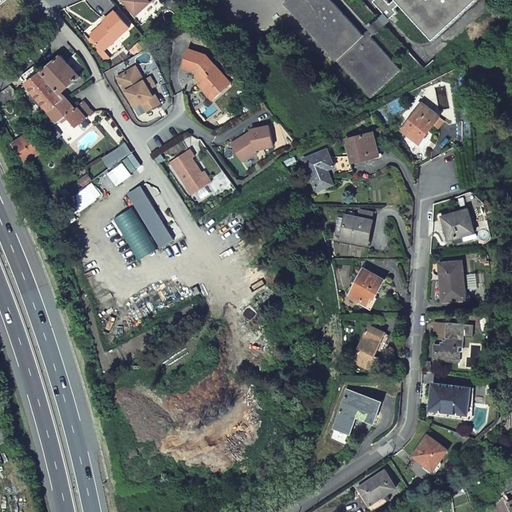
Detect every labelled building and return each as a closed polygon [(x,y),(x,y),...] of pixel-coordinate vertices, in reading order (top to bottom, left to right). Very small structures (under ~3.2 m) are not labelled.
[(123,0),(134,12),(148,0),(123,0)] [(284,0),(283,1),(371,97),(401,69),(371,36),(375,32),(370,26),(363,32),(333,0),(284,0)] [(391,0),(389,2),(387,0),(372,0),(384,13),(389,19),(398,11),(394,7),(400,2),(433,39),(475,0),(391,0)] [(90,34),(103,48),(116,37),(128,26),(113,10),(102,20),(103,22),(90,34)] [(384,13),(370,26),(375,32),(389,19),(384,13)] [(206,53),(188,47),(181,66),(194,71),(196,72),(202,80),(200,81),(198,83),(212,99),(221,91),(216,85),(226,76),(206,53)] [(64,59),(60,54),(40,70),(60,93),(77,78),(80,76),(64,59)] [(19,76),(49,112),(66,99),(60,93),(40,70),(35,63),(19,76)] [(131,68),(139,82),(144,80),(135,65),(131,68)] [(131,68),(117,76),(135,106),(141,102),(146,110),(160,102),(151,87),(155,84),(150,76),(144,80),(139,82),(131,68)] [(231,82),(226,76),(216,85),(221,91),(231,82)] [(9,85),(0,91),(0,102),(14,91),(9,85)] [(0,106),(16,95),(14,91),(0,102),(0,106)] [(66,115),(76,127),(86,118),(78,108),(76,110),(66,99),(49,112),(57,122),(66,115)] [(420,143),(439,116),(422,103),(402,130),(420,143)] [(91,115),(83,104),(78,108),(86,118),(91,115)] [(273,144),(269,124),(250,128),(251,130),(246,133),(247,137),(243,138),(233,145),(242,159),(256,151),(255,148),(273,144)] [(48,144),(36,128),(28,133),(26,130),(19,134),(22,138),(14,143),(25,161),(48,144)] [(230,141),(233,145),(243,138),(247,137),(246,133),(251,130),(250,128),(230,141)] [(352,171),(349,162),(369,157),(368,153),(378,151),(373,132),(347,138),(351,156),(330,156),(328,149),(305,158),(318,190),(333,184),(335,183),(336,181),(337,179),(336,175),(352,171)] [(190,148),(171,160),(192,193),(209,182),(202,171),(193,156),(195,155),(190,148)] [(85,168),(77,173),(81,180),(89,174),(85,168)] [(204,169),(202,171),(209,182),(212,181),(204,169)] [(141,212),(154,204),(142,185),(129,193),(141,212)] [(162,246),(174,238),(154,204),(141,212),(162,246)] [(473,232),(466,210),(440,218),(447,240),(473,232)] [(368,244),(373,222),(346,217),(341,239),(368,244)] [(466,300),(462,263),(440,265),(443,302),(466,300)] [(363,270),(349,296),(367,306),(372,298),(374,300),(384,282),(363,270)] [(467,276),(468,289),(477,288),(476,275),(467,276)] [(463,349),(464,338),(474,339),(474,327),(447,324),(445,348),(434,347),(433,362),(458,364),(459,349),(463,349)] [(366,326),(350,360),(372,371),(384,344),(381,341),(384,334),(366,326)] [(430,410),(469,414),(472,388),(433,384),(430,410)] [(348,434),(356,417),(373,423),(380,403),(346,391),(332,428),(348,434)] [(447,452),(426,437),(412,457),(433,472),(447,452)] [(0,448),(1,451),(10,445),(6,439),(0,442),(0,448)] [(369,505),(395,489),(384,472),(358,487),(369,505)] [(502,496),(478,511),(504,511),(511,507),(511,499),(505,502),(502,496)]
